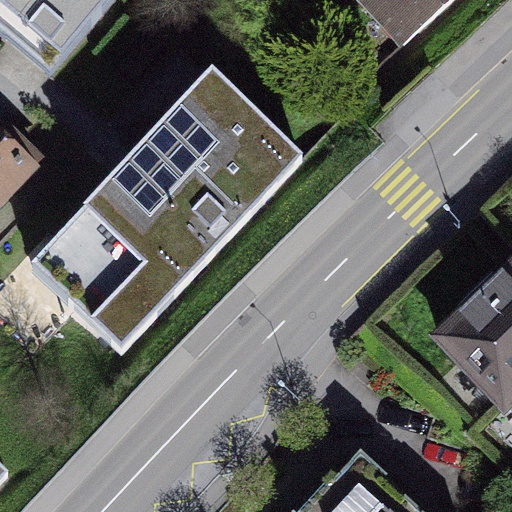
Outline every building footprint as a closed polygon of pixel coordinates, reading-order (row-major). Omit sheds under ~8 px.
[(121,5),(115,0),(0,0),(0,36),(53,83),(121,5)] [(369,0),(419,54),(476,0),(369,0)] [(313,178),(196,69),(14,264),(132,373),(313,178)] [(0,208),(38,168),(0,133),(0,208)] [(511,454),(511,301),(430,377),(506,460),(511,454)] [(384,511),(335,470),(295,511),(384,511)] [(0,475),(0,511),(2,511),(20,494),(0,475)]
